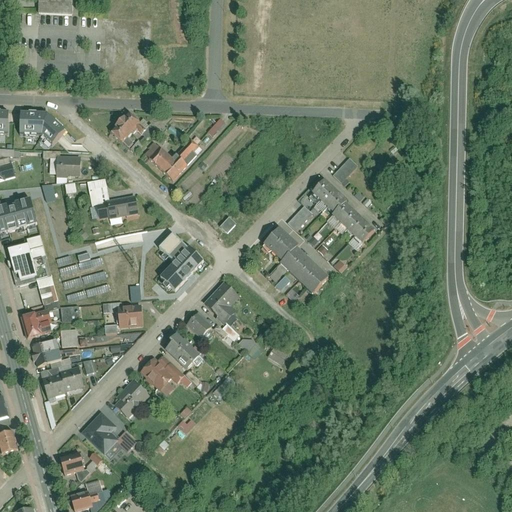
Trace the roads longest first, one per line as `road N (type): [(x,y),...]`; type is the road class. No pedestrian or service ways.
road 1 (residential): [(212,108),(366,113),(227,260)]
road 2 (primary): [(457,292),(460,50),(481,3)]
road 3 (residential): [(227,260),(41,458)]
road 4 (residential): [(55,102),(227,260)]
road 5 (tertiary): [(338,511),(485,354)]
road 6 (residential): [(55,102),(212,108)]
road 7 (tertiary): [(41,458),(0,307)]
